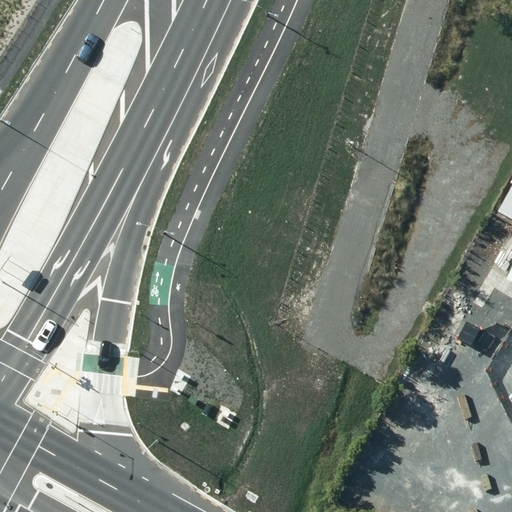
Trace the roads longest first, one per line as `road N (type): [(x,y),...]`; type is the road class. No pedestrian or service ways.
road 1 (primary): [(166,84),(101,363),(117,486)]
road 2 (secondary): [(166,84),(0,373)]
road 3 (secondary): [(0,192),(104,0)]
road 4 (primary): [(0,422),(117,486)]
